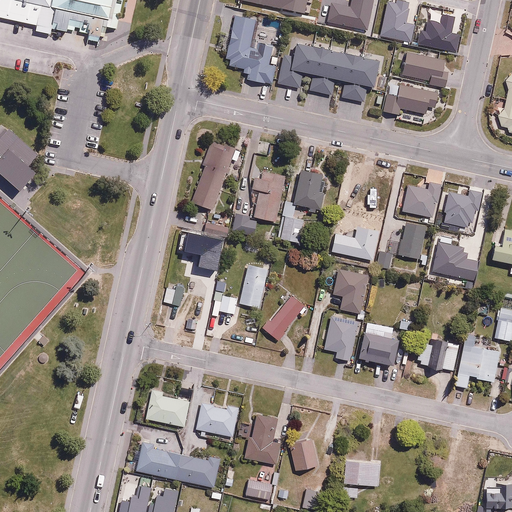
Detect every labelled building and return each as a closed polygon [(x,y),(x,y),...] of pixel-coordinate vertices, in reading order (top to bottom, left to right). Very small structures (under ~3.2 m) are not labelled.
[(112,0),(13,0),(107,22),(112,0)] [(300,0),(235,0),(235,2),(297,16),(300,0)] [(439,17),(429,14),(425,29),(422,28),(418,44),(456,53),(461,32),(454,30),(457,15),(441,12),(439,17)] [(246,77),(265,81),(273,45),(258,41),(256,50),(248,48),(255,18),(236,14),(224,63),(243,67),(242,70),(248,72),(246,77)] [(375,62),(292,44),(286,71),(368,90),(375,62)] [(448,60),(404,49),(397,77),(442,88),(448,60)] [(505,84),(508,86),(503,110),(497,114),(501,122),(500,124),(509,126),(509,130),(511,130),(511,72),(510,73),(504,77),(505,84)] [(399,113),(401,107),(427,113),(429,107),(435,108),(439,92),(390,81),(383,109),(399,113)] [(235,150),(236,147),(212,139),(191,199),(215,207),(232,158),(236,159),(239,151),(235,150)] [(285,172),(262,167),(260,176),(252,175),(250,187),(258,188),(252,216),(276,221),(285,172)] [(285,199),(282,214),(293,216),(296,204),(307,206),(307,209),(315,211),(316,208),(319,209),(323,191),(317,190),(321,172),(302,168),(298,187),(295,186),(294,191),(289,190),(287,199),(285,199)] [(437,201),(441,183),(428,180),(427,188),(408,183),(402,208),(431,215),(435,201),(437,201)] [(361,220),(338,214),(334,231),(377,241),(385,211),(364,206),(361,220)] [(305,221),(286,216),(280,237),(300,242),(305,221)] [(258,220),(234,217),(233,230),(256,233),(258,220)] [(229,226),(208,220),(205,231),(226,237),(229,226)] [(395,249),(394,253),(422,259),(422,263),(426,264),(428,253),(419,252),(424,223),(405,220),(403,231),(399,230),(398,232),(394,231),(390,248),(395,249)] [(391,224),(385,223),(379,248),(385,249),(391,224)] [(511,229),(497,227),(491,256),(511,260),(511,229)] [(452,236),(434,240),(439,263),(456,259),(452,236)] [(219,258),(199,254),(191,290),(211,295),(219,258)] [(268,266),(247,261),(238,302),(259,307),(268,266)] [(444,266),(431,264),(430,269),(432,270),(432,276),(442,277),(444,266)] [(340,308),(361,311),(368,273),(338,267),(334,291),(343,293),(340,308)] [(184,289),(166,285),(163,301),(180,305),(184,289)] [(238,298),(219,294),(217,309),(235,312),(238,298)] [(284,329),(304,304),(291,294),(264,328),(278,339),(285,330),(284,329)] [(511,325),(511,306),(498,305),(494,336),(510,338),(511,325)] [(335,357),(350,360),(358,317),(331,312),(324,348),(336,351),(335,357)] [(411,315),(402,313),(399,327),(409,328),(411,315)] [(398,336),(364,329),(359,355),(393,363),(398,336)] [(455,384),(467,387),(471,374),(493,380),(501,351),(474,343),(476,334),(466,331),(454,377),(457,378),(455,384)] [(426,342),(424,341),(421,350),(420,349),(418,358),(421,359),(420,362),(451,371),(459,342),(428,334),(426,342)] [(511,355),(509,355),(503,382),(511,383),(511,355)] [(148,386),(142,415),(185,425),(192,396),(148,386)] [(203,397),(195,426),(233,436),(240,407),(203,397)] [(247,432),(242,456),(275,464),(281,442),(270,440),(276,415),(257,411),(252,433),(247,432)] [(311,436),(289,441),(296,468),(317,463),(311,436)] [(153,443),(143,441),(136,468),(214,486),(220,462),(152,446),(153,443)] [(380,459),(345,457),(343,481),(378,484),(380,459)] [(274,470),(259,467),(257,476),(248,474),(244,494),(269,498),(274,470)] [(511,507),(511,484),(511,482),(500,483),(501,491),(484,491),(485,508),(511,507)] [(358,486),(343,485),(342,495),(357,496),(358,486)] [(322,489),(304,486),(302,505),(319,507),(322,489)] [(287,489),(277,487),(276,496),(286,497),(287,489)] [(224,493),(212,490),(210,497),(222,500),(224,493)]
